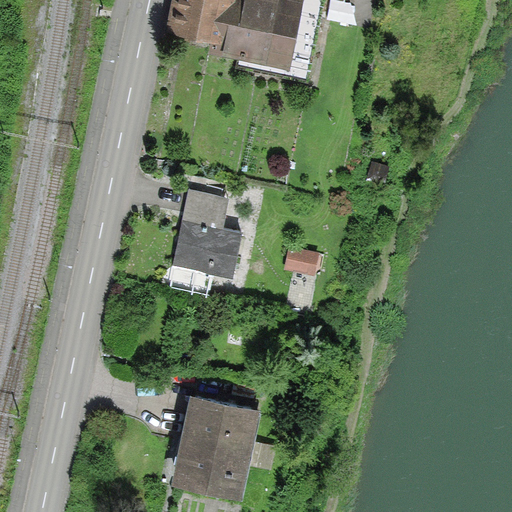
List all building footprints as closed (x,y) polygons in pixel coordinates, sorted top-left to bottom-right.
[(290,65),(303,3),(290,0),(281,0),(280,3),(269,0),(173,0),(166,34),(214,45),(211,55),(288,73),(290,65)] [(290,0),(303,3),(290,65),(311,71),(325,0),(290,0)] [(371,155),(366,179),(385,183),(390,159),(371,155)] [(186,184),(174,258),(236,269),(243,224),(223,221),(228,191),(186,184)] [(287,241),(283,262),(312,268),(317,248),(287,241)] [(194,379),(176,470),(241,483),(260,393),(194,379)]
